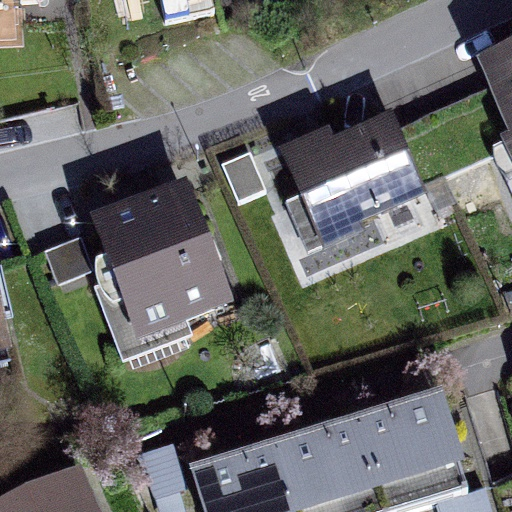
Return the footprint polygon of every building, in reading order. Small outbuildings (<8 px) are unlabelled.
[(511,140),(511,55),(481,69),(511,140)] [(317,232),(425,191),(401,126),(325,155),(293,167),(317,232)] [(139,332),(227,298),(189,200),(148,216),(101,234),(139,332)] [(211,511),(390,511),(471,486),(443,401),(394,417),(329,438),(263,459),(201,479),(211,511)] [(95,511),(83,482),(7,511),(95,511)]
